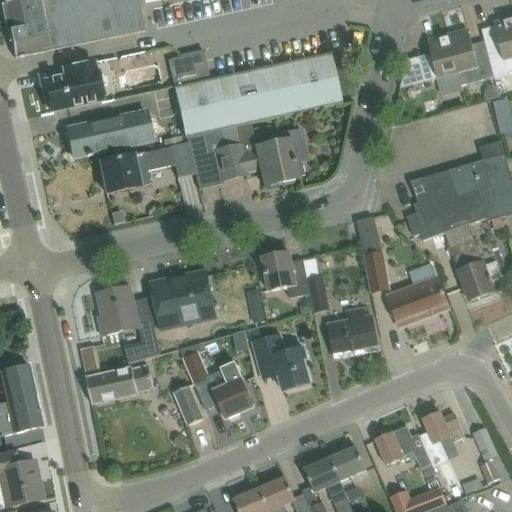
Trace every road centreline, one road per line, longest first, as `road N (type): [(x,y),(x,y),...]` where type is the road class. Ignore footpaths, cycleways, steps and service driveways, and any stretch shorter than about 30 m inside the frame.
road 1 (unclassified): [(411,0),(395,18),(351,187),(327,213),(32,273)]
road 2 (residential): [(466,366),(170,487),(83,511)]
road 3 (tertiary): [(83,511),(32,273)]
road 4 (tertiary): [(32,273),(0,106)]
